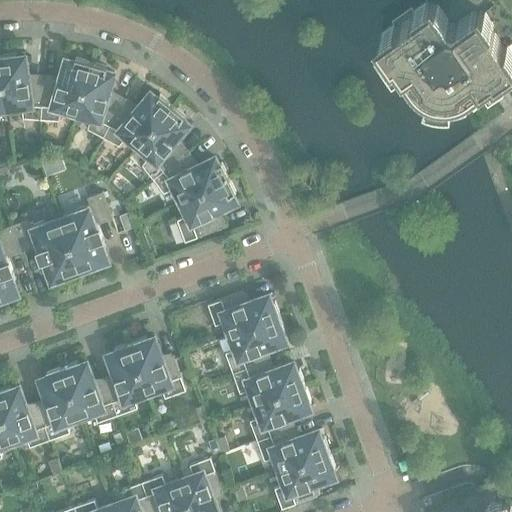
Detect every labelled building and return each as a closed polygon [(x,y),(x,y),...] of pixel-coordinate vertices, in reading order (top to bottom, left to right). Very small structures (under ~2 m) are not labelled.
[(511,70),(511,0),(459,0),(443,12),(437,3),(434,5),(432,3),(429,5),(427,2),(413,12),(415,14),(397,27),(395,24),(381,34),(383,37),(380,39),(382,42),(379,44),(388,56),(391,61),(394,59),(397,57),(404,67),(401,69),(411,83),(414,81),(416,84),(413,87),(417,90),(420,93),(424,95),(428,98),(433,99),(434,96),(446,98),(446,102),(451,102),(456,101),(460,100),(465,98),(469,96),(467,93),(470,91),(472,94),(486,84),(484,81),(489,78),(495,74),(496,77),(497,77),(499,80),(511,70)] [(42,119),(44,80),(28,79),(25,55),(17,56),(16,53),(0,55),(7,108),(22,106),(24,117),(42,119)] [(77,113),(92,62),(76,57),(75,61),(67,58),(60,81),(44,80),(42,119),(60,120),(63,109),(77,113)] [(104,136),(122,102),(108,95),(115,72),(106,70),(107,66),(92,62),(77,113),(91,117),(88,128),(104,136)] [(138,146),(173,105),(160,94),(158,97),(151,91),(136,110),(122,102),(104,136),(120,145),(127,136),(138,146)] [(154,178),(184,154),(174,142),(190,123),(183,118),(185,115),(173,105),(138,146),(150,155),(142,164),(154,178)] [(62,157),(65,146),(55,144),(52,154),(62,157)] [(181,200),(229,177),(222,162),(219,164),(215,156),(194,167),(184,154),(154,178),(165,192),(175,187),(181,200)] [(0,177),(10,174),(7,166),(0,168),(0,177)] [(229,177),(181,200),(188,214),(177,219),(186,241),(222,228),(216,211),(237,201),(233,193),(237,192),(229,177)] [(61,218),(82,273),(98,267),(97,264),(108,260),(103,246),(106,245),(99,223),(113,218),(103,191),(87,197),(90,203),(75,209),(77,212),(61,218)] [(134,228),(129,214),(121,217),(126,231),(134,228)] [(65,279),(82,273),(61,218),(46,223),(45,220),(30,225),(28,218),(12,224),(22,251),(36,246),(44,268),(48,266),(53,280),(64,276),(65,279)] [(9,256),(22,251),(12,224),(0,228),(0,303),(8,300),(7,297),(18,293),(13,279),(16,278),(9,256)] [(231,334),(281,316),(275,301),(272,302),(269,294),(247,302),(243,291),(208,303),(216,324),(226,321),(231,334)] [(233,372),(268,359),(264,349),(286,341),(283,333),(287,331),(281,316),(231,334),(236,348),(226,352),(233,372)] [(130,342),(148,392),(162,387),(166,397),(187,390),(174,355),(163,359),(155,336),(147,339),(146,336),(130,342)] [(135,397),(148,392),(130,342),(115,347),(116,351),(108,353),(116,376),(106,380),(118,414),(139,407),(135,397)] [(256,402),(306,384),(300,368),(297,370),(294,362),(272,370),(268,359),(233,372),(241,392),(251,388),(256,402)] [(118,414),(106,380),(95,383),(87,361),(79,364),(78,361),(62,366),(81,417),(94,412),(98,422),(118,414)] [(67,421),(81,417),(62,366),(47,372),(48,375),(40,378),(48,400),(38,404),(51,439),(71,432),(67,421)] [(258,439),(292,427),(289,416),(311,408),(308,400),(311,399),(306,384),(256,402),(261,416),(250,419),(258,439)] [(51,439),(38,404),(28,408),(20,386),(12,389),(10,385),(0,388),(0,404),(13,441),(27,436),(30,446),(51,439)] [(0,447),(0,445),(13,441),(0,404),(0,457),(3,456),(0,447)] [(205,408),(209,419),(219,415),(216,404),(205,408)] [(209,419),(204,405),(196,408),(201,422),(209,419)] [(139,427),(126,431),(131,443),(143,439),(139,427)] [(275,456),(280,470),(330,451),(325,436),(321,437),(318,429),(296,437),(292,427),(258,439),(265,460),(275,456)] [(113,434),(117,444),(126,440),(122,431),(113,434)] [(216,439),(220,450),(222,453),(230,450),(225,436),(216,439)] [(220,450),(216,439),(216,438),(208,440),(212,452),(220,450)] [(140,445),(133,448),(135,455),(143,452),(140,445)] [(336,467),(330,451),(280,470),(285,483),(275,487),(283,508),(317,495),(313,484),(335,476),(333,468),(336,467)] [(180,479),(192,511),(218,511),(212,495),(224,490),(211,456),(190,463),(194,474),(180,479)] [(54,474),(62,471),(57,457),(49,460),(54,474)] [(453,469),(458,484),(464,482),(473,484),(476,487),(477,491),(436,506),(438,511),(511,511),(511,478),(494,485),(493,481),(489,474),(485,470),(479,467),(472,465),(465,465),(459,466),(453,469)] [(192,511),(180,479),(167,484),(163,473),(143,481),(154,511),(164,511),(166,511),(165,511),(192,511)] [(154,511),(143,481),(122,488),(126,498),(112,503),(115,511),(154,511)] [(32,492),(39,489),(36,482),(29,484),(32,492)] [(242,483),(234,486),(239,500),(247,497),(242,483)] [(115,511),(112,503),(99,508),(95,498),(75,505),(77,511),(115,511)]
